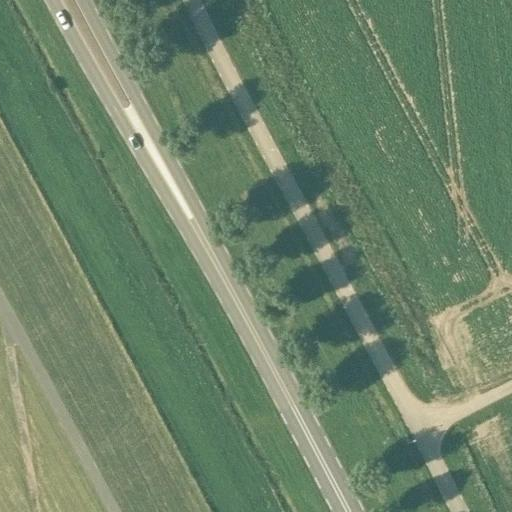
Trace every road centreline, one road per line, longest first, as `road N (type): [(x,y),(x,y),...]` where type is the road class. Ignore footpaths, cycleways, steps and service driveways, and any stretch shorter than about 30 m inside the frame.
road 1 (secondary): [(351,511),(227,272),(71,0)]
road 2 (unclassified): [(418,431),(189,0)]
road 3 (track): [(6,317),(35,511)]
